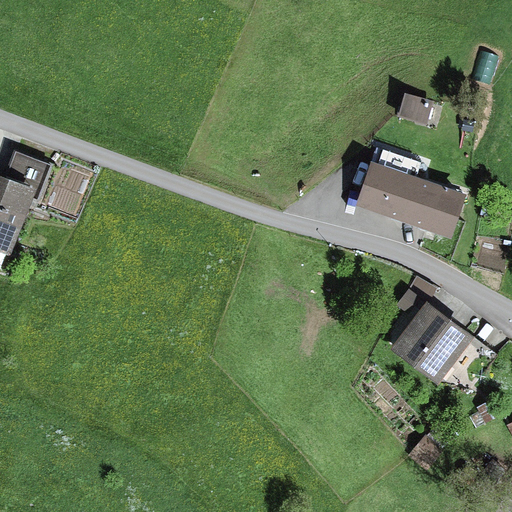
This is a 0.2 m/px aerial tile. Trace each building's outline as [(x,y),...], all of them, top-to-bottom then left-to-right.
[(437,108),(400,95),(392,117),(429,131),(437,108)] [(357,213),(402,227),(416,180),(423,159),(378,145),(357,213)] [(49,168),(9,154),(0,178),(0,258),(3,260),(24,199),(36,204),(49,168)] [(465,195),(416,180),(402,227),(451,242),(465,195)] [(468,337),(418,303),(386,350),(435,385),(468,337)]
